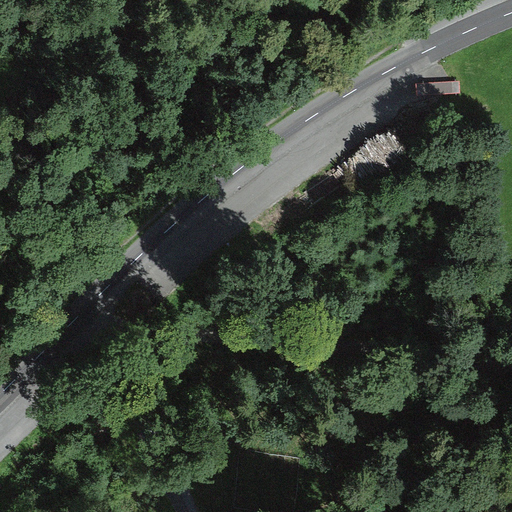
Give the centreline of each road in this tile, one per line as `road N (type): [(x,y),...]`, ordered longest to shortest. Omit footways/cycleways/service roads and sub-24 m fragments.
road 1 (residential): [(511,13),(357,90),(246,164),(0,393)]
road 2 (track): [(511,369),(73,320)]
